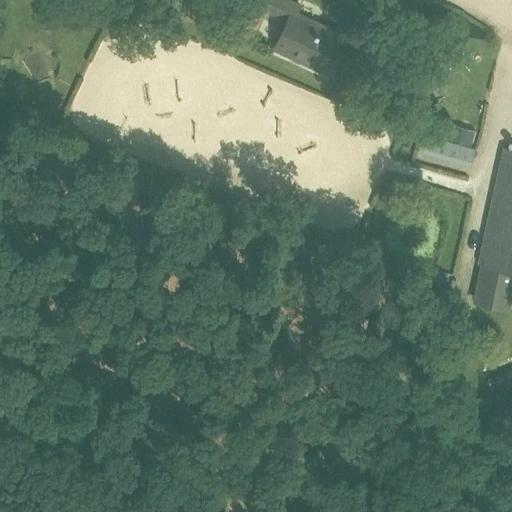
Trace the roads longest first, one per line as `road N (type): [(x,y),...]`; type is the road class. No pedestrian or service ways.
road 1 (unknown): [(181,507),(206,476),(454,319),(462,294)]
road 2 (unknown): [(511,411),(181,507)]
road 3 (unclassified): [(124,511),(0,262)]
